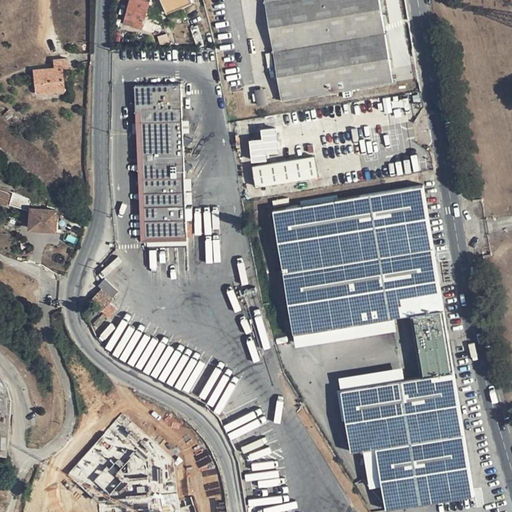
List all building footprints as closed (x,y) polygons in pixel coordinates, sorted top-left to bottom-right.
[(147,1),(147,0),(130,0),(124,23),(142,29),(150,1),(147,1)] [(162,0),(168,13),(192,1),(191,0),(162,0)] [(379,0),(263,0),(281,101),(394,82),(379,0)] [(53,59),(53,67),(33,69),(36,94),(65,91),(63,68),(68,68),(67,58),(53,59)] [(181,84),(159,85),(135,86),(136,108),(142,108),(148,234),(187,232),(181,84)] [(257,89),(259,103),(270,101),(268,87),(257,89)] [(405,105),(392,107),(395,123),(407,121),(405,105)] [(264,138),(251,139),(254,160),(267,158),(266,151),(279,150),(277,127),(263,128),(264,138)] [(317,157),(305,158),(308,178),(320,176),(317,157)] [(305,158),(254,166),(257,186),(308,178),(305,158)] [(295,334),(395,317),(413,315),(422,375),(405,378),(342,389),(352,451),(365,449),(377,447),(383,485),(386,509),(474,494),(424,185),(274,210),(295,334)] [(11,192),(9,195),(0,192),(0,202),(6,205),(31,213),(30,229),(55,230),(57,210),(32,208),(34,199),(11,192)] [(102,288),(97,293),(108,304),(110,302),(114,298),(113,297),(118,291),(105,279),(99,285),(102,288)] [(91,300),(101,310),(103,311),(108,304),(97,293),(91,300)] [(116,307),(110,302),(108,304),(103,311),(105,313),(109,309),(113,307),(116,307)] [(117,308),(116,307),(113,307),(109,309),(105,313),(109,317),(117,308)] [(397,329),(395,317),(295,334),(296,345),(397,329)] [(340,377),(342,389),(405,378),(403,366),(340,377)] [(178,429),(177,425),(176,420),(172,421),(164,423),(161,416),(120,429),(147,511),(220,511),(194,441),(188,426),(181,428),(178,429)] [(371,487),(383,485),(377,447),(365,449),(371,487)] [(79,504),(58,506),(58,511),(90,511),(89,495),(78,496),(79,504)]
